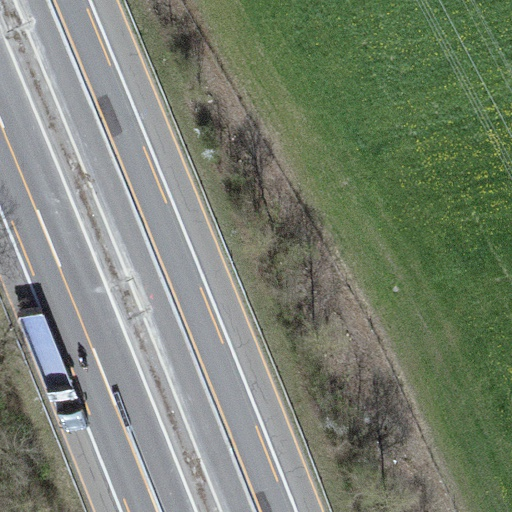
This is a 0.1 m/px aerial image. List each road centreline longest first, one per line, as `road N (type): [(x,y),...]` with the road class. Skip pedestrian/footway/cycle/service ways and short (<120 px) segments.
road 1 (motorway): [(259,511),(53,0)]
road 2 (motorway): [(0,118),(159,511)]
